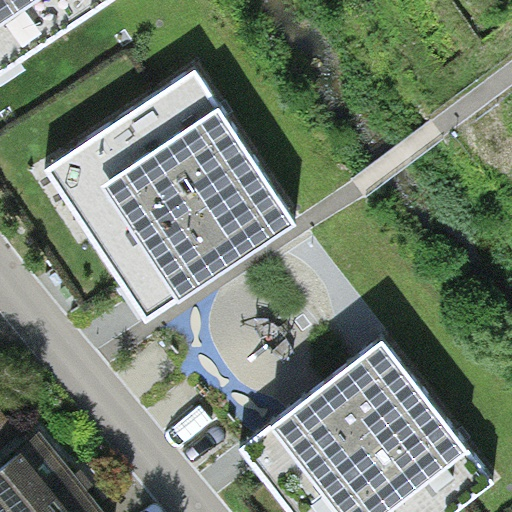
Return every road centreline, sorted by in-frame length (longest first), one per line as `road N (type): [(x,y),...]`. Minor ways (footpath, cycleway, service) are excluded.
road 1 (unknown): [(90,0),(295,341)]
road 2 (residential): [(0,289),(185,511)]
road 3 (track): [(511,69),(415,152)]
